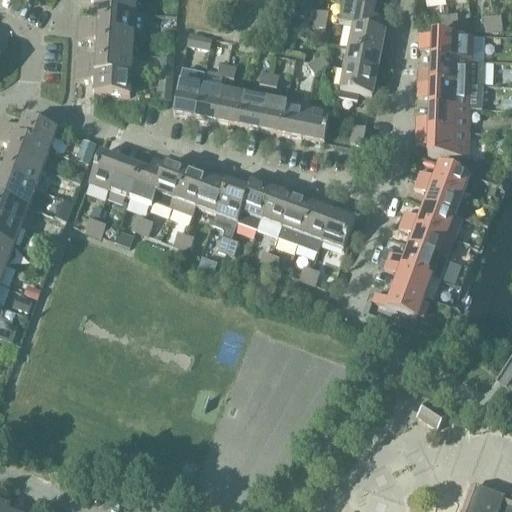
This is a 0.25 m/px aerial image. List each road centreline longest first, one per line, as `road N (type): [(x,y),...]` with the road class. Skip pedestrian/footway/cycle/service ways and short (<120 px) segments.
road 1 (residential): [(390,210),(48,115),(28,90)]
road 2 (residential): [(390,210),(400,0)]
